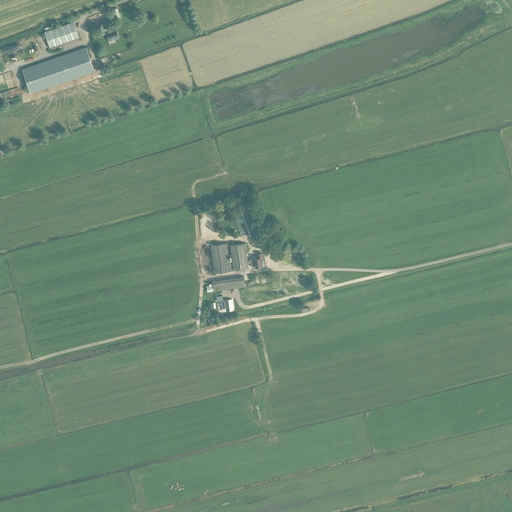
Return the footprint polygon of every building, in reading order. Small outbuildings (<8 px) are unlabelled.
[(79,37),(73,21),(44,31),(50,47),(79,37)] [(114,39),(119,37),(116,28),(105,32),(108,39),(114,37),(114,39)] [(95,71),(86,47),(22,68),(31,93),(95,71)] [(256,267),(262,266),(262,263),(263,262),(262,253),(257,253),(257,257),(250,258),(250,260),(247,260),(245,243),(230,245),(232,261),(229,261),(227,243),(210,245),(214,273),(234,270),(233,269),(248,267),(247,263),(251,263),(251,266),(256,266),(256,267)] [(245,286),(243,276),(212,281),(212,285),(206,286),(207,291),(245,286)] [(222,295),(216,296),(217,301),(219,301),(220,304),(221,304),(222,309),(226,308),(226,310),(233,310),(232,299),(223,300),(222,295)]
